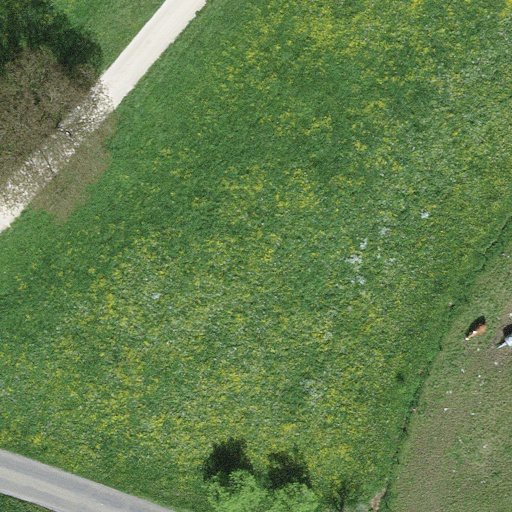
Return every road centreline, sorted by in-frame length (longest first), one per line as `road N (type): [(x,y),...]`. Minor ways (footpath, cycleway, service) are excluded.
road 1 (unclassified): [(184,0),(0,202)]
road 2 (tertiary): [(0,471),(119,511)]
